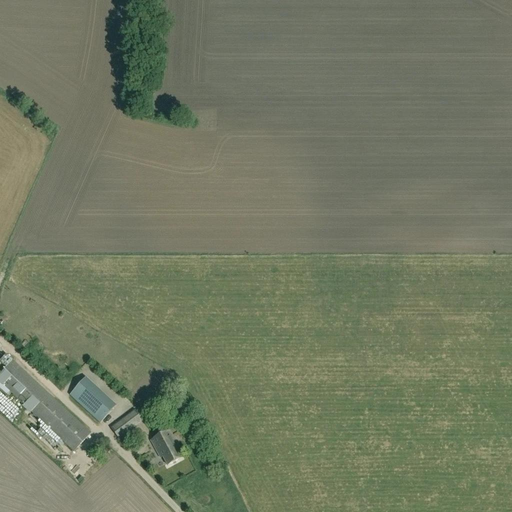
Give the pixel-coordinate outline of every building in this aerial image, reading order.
[(0,383),(74,452),(91,434),(13,361),(0,374),(0,383)] [(126,370),(118,374),(122,385),(131,382),(126,370)] [(103,374),(96,379),(113,402),(120,397),(103,374)] [(84,381),(70,396),(100,423),(114,409),(84,381)] [(135,411),(111,429),(118,439),(143,421),(135,411)] [(56,447),(61,442),(48,429),(43,433),(56,447)] [(181,459),(176,450),(180,448),(170,430),(151,441),(160,459),(163,457),(168,466),(181,459)] [(74,472),(76,465),(71,463),(68,469),(74,472)]
